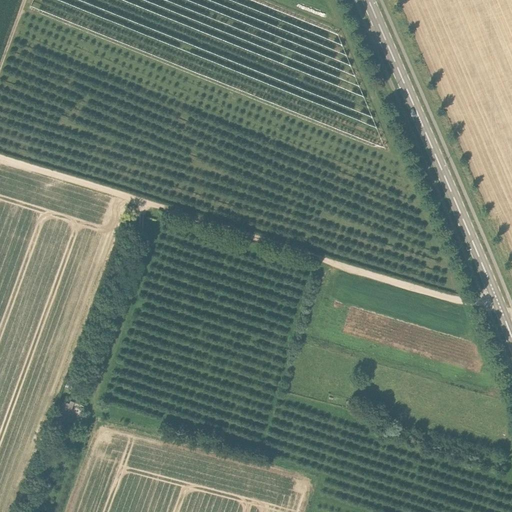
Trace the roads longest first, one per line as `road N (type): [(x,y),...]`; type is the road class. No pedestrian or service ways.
road 1 (secondary): [(511,344),(366,0)]
road 2 (track): [(498,309),(150,206)]
road 3 (unclassified): [(150,206),(0,159)]
